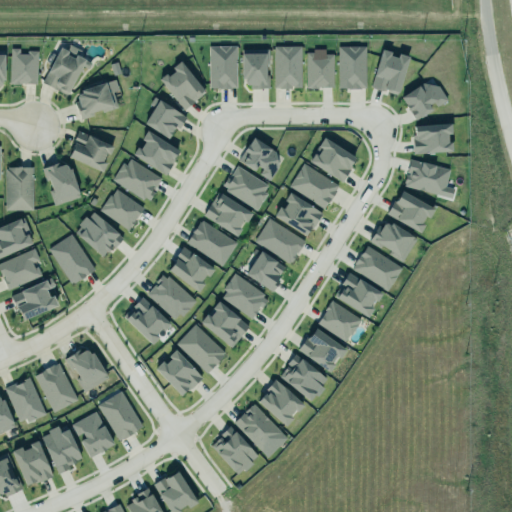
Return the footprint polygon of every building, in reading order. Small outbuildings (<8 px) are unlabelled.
[(67,95),(83,59),(76,55),(78,50),(61,42),(42,84),(67,95)] [(336,45),(347,44),(348,43),(356,44),(356,45),(364,45),(364,51),(363,51),(363,75),(361,77),(361,87),(348,88),(348,85),(338,86),(336,45)] [(206,45),(234,45),(234,86),(228,86),(228,87),(216,88),(216,87),(206,87),(206,45)] [(300,46),(272,47),(273,89),(301,88),(300,46)] [(383,89),(369,86),(380,46),(390,48),(389,52),(396,54),(397,50),(408,53),(397,89),(392,85),(384,85),(383,89)] [(8,47),(17,47),(17,53),(25,53),(25,50),(35,50),(34,83),(19,82),(19,84),(7,83),(8,47)] [(333,56),(314,56),(314,52),(305,53),(305,88),(333,88),(333,56)] [(241,54),(241,88),(266,88),(265,53),(241,54)] [(181,108),(156,78),(163,73),(165,75),(171,70),(169,66),(177,60),(202,91),(181,108)] [(78,89),(102,81),(103,81),(112,78),(116,89),(110,91),(115,106),(99,112),(98,108),(90,111),(91,114),(78,119),(72,101),(75,100),(74,96),(75,93),(79,92),(78,89)] [(401,92),(421,79),(428,78),(433,79),(446,98),(435,106),(431,100),(428,102),(431,107),(413,119),(406,109),(406,105),(404,104),(399,98),(401,92)] [(156,99),(183,116),(176,127),(173,125),(166,136),(142,122),(156,99)] [(449,124),(412,125),(413,153),(451,152),(451,142),(449,142),(449,124)] [(75,129),(110,146),(106,153),(103,152),(100,159),(104,161),(100,171),(65,156),(70,145),(69,144),(72,139),(71,138),(75,129)] [(129,153),(134,146),(137,147),(141,141),(138,138),(144,129),(175,150),(170,157),(172,158),(162,174),(129,153)] [(236,158),(251,169),(254,165),(260,168),(257,172),(267,180),(276,165),(273,151),(250,136),(246,144),(245,143),(241,149),(241,150),(236,158)] [(343,181),(355,155),(320,139),(308,164),(343,181)] [(124,164),(128,158),(158,177),(151,188),(150,187),(148,189),(152,191),(147,199),(142,196),(140,198),(109,179),(120,162),(124,164)] [(449,169),(409,159),(403,187),(451,198),(453,189),(445,187),(449,169)] [(39,167),(44,180),(46,179),(49,189),(47,190),(51,204),(77,195),(68,167),(65,168),(64,165),(61,163),(56,165),(54,161),(50,163),(50,164),(39,167)] [(324,208),(338,186),(301,163),(288,186),(324,208)] [(266,185),(235,164),(227,176),(226,175),(220,184),(225,187),(223,189),(254,210),(266,192),(263,190),(266,185)] [(30,166),(30,209),(2,209),(2,167),(4,167),(4,166),(14,166),(14,165),(18,165),(18,166),(30,166)] [(113,188),(140,206),(131,219),(132,219),(125,230),(96,209),(107,193),(109,194),(113,188)] [(219,190),(250,210),(244,218),(242,216),(237,224),(240,226),(235,233),(213,219),(212,221),(201,213),(210,200),(212,201),(219,190)] [(419,232),(426,218),(428,219),(433,207),(398,191),(386,216),(419,232)] [(320,210),(285,194),(273,219),(308,235),(320,210)] [(120,237),(90,211),(84,217),(82,215),(74,223),(76,226),(71,231),(98,256),(103,250),(105,251),(108,247),(108,246),(109,244),(111,246),(120,237)] [(0,255),(31,246),(23,219),(0,226),(0,255)] [(291,263),(303,239),(266,219),(253,243),(291,263)] [(236,242),(199,220),(185,243),(221,266),(236,242)] [(369,244),(403,261),(415,237),(380,220),(369,244)] [(45,247),(68,233),(92,269),(70,282),(70,281),(67,282),(45,247)] [(351,267),(365,244),(400,266),(385,289),(351,267)] [(165,269),(171,260),(169,259),(175,252),(180,245),(210,268),(205,275),(202,273),(197,280),(201,283),(195,291),(165,269)] [(244,270),(254,277),(252,279),(270,291),(277,279),(275,277),(282,267),(274,260),(274,258),(270,256),(270,253),(259,247),(244,270)] [(0,275),(6,290),(40,276),(34,262),(38,261),(33,249),(0,262),(0,275)] [(334,294),(365,316),(382,291),(357,275),(356,277),(347,270),(339,282),(341,283),(334,294)] [(166,275),(193,298),(179,314),(176,312),(171,317),(144,293),(154,282),(152,280),(160,273),(164,277),(166,275)] [(252,319),(267,296),(232,275),(218,298),(252,319)] [(19,320),(54,304),(50,294),(46,296),(43,289),(46,287),(42,279),(7,294),(12,307),(14,306),(19,320)] [(120,315),(148,343),(156,336),(153,334),(158,328),(161,329),(167,323),(139,295),(130,305),(120,315)] [(316,321),(324,310),(323,308),(329,299),(359,318),(344,340),(316,321)] [(248,324),(215,301),(199,324),(231,347),(248,324)] [(206,373),(224,353),(193,324),(175,343),(206,373)] [(297,351),(329,372),(344,349),(312,328),(297,351)] [(180,393),(153,365),(161,357),(164,361),(170,355),(167,353),(174,346),(200,374),(180,393)] [(106,377),(81,392),(73,378),(75,376),(70,368),(68,370),(61,358),(71,352),(71,351),(76,348),(77,350),(84,347),(86,347),(88,349),(106,377)] [(277,379),(312,401),(327,377),(292,355),(277,379)] [(31,375),(55,362),(75,399),(50,411),(31,375)] [(1,387),(17,420),(23,417),(25,420),(42,412),(26,376),(18,379),(18,381),(13,384),(12,382),(1,387)] [(255,402),(285,426),(303,404),(273,380),(255,402)] [(96,405),(117,441),(141,428),(120,391),(96,405)] [(0,432),(13,427),(0,395),(0,432)] [(232,422),(265,458),(286,439),(253,403),(232,422)] [(68,423),(92,410),(110,443),(102,448),(96,452),(96,451),(86,456),(68,423)] [(55,472),(81,461),(65,424),(40,435),(55,472)] [(208,446),(237,476),(257,456),(233,431),(229,435),(225,430),(208,446)] [(11,452),(26,487),(51,476),(37,441),(11,452)] [(0,455),(0,497),(21,489),(6,453),(0,455)] [(152,485),(168,511),(179,511),(195,502),(176,470),(152,485)] [(160,511),(147,489),(123,503),(127,511),(160,511)]
